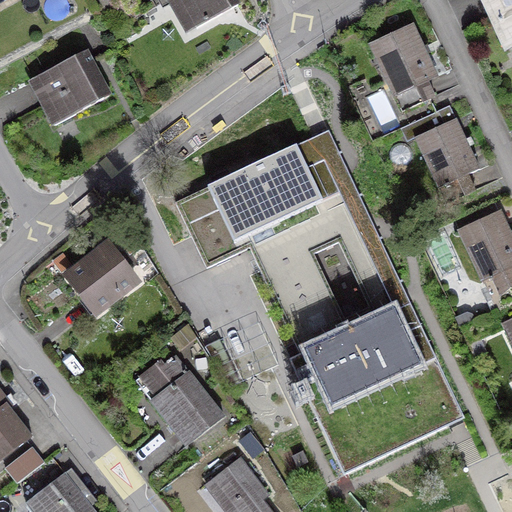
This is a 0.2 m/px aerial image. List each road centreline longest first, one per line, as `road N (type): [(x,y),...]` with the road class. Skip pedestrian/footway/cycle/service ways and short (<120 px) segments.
road 1 (residential): [(39,231),(304,22)]
road 2 (residential): [(155,511),(0,320)]
road 3 (residential): [(511,171),(435,0)]
